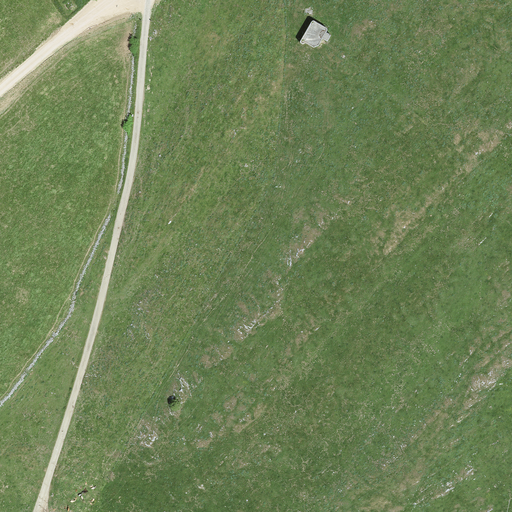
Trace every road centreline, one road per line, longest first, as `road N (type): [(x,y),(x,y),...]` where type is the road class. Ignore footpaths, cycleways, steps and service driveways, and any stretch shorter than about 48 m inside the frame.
road 1 (unclassified): [(38,511),(97,321),(133,168),(149,0)]
road 2 (track): [(98,0),(0,88)]
